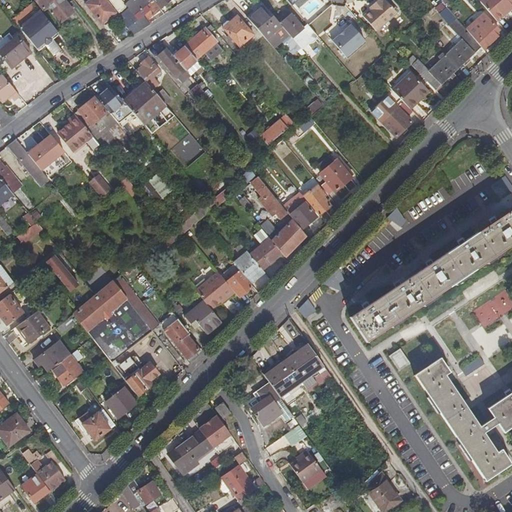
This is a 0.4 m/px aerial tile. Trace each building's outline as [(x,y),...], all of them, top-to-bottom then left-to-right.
[(62,0),(33,0),(35,2),(42,10),(42,9),(47,16),(51,13),(59,23),(73,12),(62,0)] [(107,17),(114,12),(105,0),(91,0),(85,5),(101,26),(109,20),(107,17)] [(131,0),(125,5),(129,10),(132,14),(135,17),(153,1),(153,2),(154,1),(161,8),(171,0),(131,0)] [(370,10),(362,17),(376,32),(397,13),(384,0),(377,0),(373,4),(374,6),(370,10)] [(511,9),(511,0),(483,0),(480,3),(497,23),(504,16),(503,15),(510,9),(511,10),(511,9)] [(436,6),(439,10),(445,5),(441,1),(436,6)] [(128,29),(133,35),(149,25),(147,21),(161,11),(153,2),(135,17),(138,21),(128,29)] [(248,20),(274,49),(289,36),(280,25),(274,18),(264,6),(248,20)] [(36,7),(15,23),(21,30),(36,50),(43,44),(50,39),(57,33),(36,7)] [(504,16),(497,23),(499,25),(511,13),(511,9),(511,10),(510,9),(503,15),(504,16)] [(119,19),(128,29),(138,21),(135,17),(132,14),(129,17),(126,13),(119,19)] [(302,51),(317,38),(307,25),(303,29),(297,21),(292,15),(280,25),(289,36),(292,40),(293,41),(298,46),(302,51)] [(237,16),(223,29),(239,48),(253,35),(237,16)] [(468,32),(482,49),(484,51),(488,48),(489,48),(501,37),(498,34),(495,31),(497,29),(485,16),(468,32)] [(364,41),(350,25),(331,42),(345,57),(364,41)] [(206,28),(185,46),(196,59),(204,53),(210,61),(222,51),(216,43),(217,42),(206,28)] [(17,36),(0,49),(0,56),(10,69),(30,53),(17,36)] [(50,39),(43,44),(53,56),(59,51),(50,39)] [(293,41),(292,40),(285,46),(290,53),(298,46),(293,41)] [(185,71),(196,61),(184,46),(173,57),(185,71)] [(185,71),(173,57),(166,49),(158,57),(177,78),(185,71)] [(413,58),(408,63),(436,91),(458,71),(445,57),(441,61),(429,73),(418,61),(417,62),(413,58)] [(146,84),(152,91),(159,85),(157,82),(163,76),(147,58),(140,64),(142,67),(136,72),(146,84)] [(185,71),(177,78),(181,83),(189,76),(185,71)] [(15,102),(21,97),(3,75),(0,77),(0,99),(3,103),(11,97),(15,102)] [(411,75),(393,92),(403,103),(410,110),(418,102),(415,100),(426,90),(411,75)] [(156,113),(165,106),(152,91),(146,84),(138,91),(156,113)] [(208,98),(197,85),(190,92),(200,104),(208,98)] [(111,86),(97,98),(118,124),(133,113),(124,102),(121,99),(111,86)] [(428,93),(426,90),(415,100),(418,102),(428,93)] [(136,116),(142,125),(156,113),(138,91),(124,102),(133,113),(136,116)] [(374,114),(390,99),(388,97),(372,112),(374,114)] [(93,98),(79,110),(91,125),(106,113),(93,98)] [(397,137),(412,123),(405,116),(397,108),(390,99),(374,114),(397,137)] [(318,101),(306,111),(311,116),(322,106),(318,101)] [(405,116),(411,111),(410,110),(403,103),(397,108),(405,116)] [(91,125),(79,110),(74,114),(75,115),(78,117),(86,128),(91,125)] [(133,113),(118,124),(121,128),(136,116),(133,113)] [(69,120),(71,123),(78,117),(75,115),(69,120)] [(78,117),(71,123),(58,133),(73,152),(93,136),(86,128),(78,117)] [(260,138),(267,146),(293,125),(286,117),(260,138)] [(304,133),(314,124),(309,118),(298,126),(304,133)] [(170,150),(186,167),(204,151),(188,134),(170,150)] [(28,155),(41,171),(64,152),(51,136),(28,155)] [(93,136),(73,152),(75,154),(87,145),(93,152),(100,146),(93,136)] [(48,181),(41,171),(28,155),(16,140),(7,146),(40,187),(48,181)] [(0,178),(12,194),(16,192),(15,190),(22,185),(16,177),(14,179),(0,161),(0,178)] [(337,162),(321,175),(335,193),(352,179),(337,162)] [(244,184),(254,176),(248,169),(238,177),(244,184)] [(98,198),(109,191),(98,174),(87,181),(98,198)] [(0,204),(12,194),(0,178),(0,204)] [(124,178),(119,182),(128,195),(133,191),(124,178)] [(157,182),(142,194),(148,202),(163,189),(157,182)] [(280,220),(287,214),(264,185),(257,190),(280,220)] [(316,187),(304,197),(319,216),(331,207),(322,197),(324,195),(316,187)] [(227,188),(207,204),(211,208),(215,204),(218,207),(227,199),(224,197),(230,192),(227,188)] [(243,196),(237,201),(244,211),(250,207),(243,196)] [(207,204),(194,215),(199,221),(212,210),(211,208),(207,204)] [(305,204),(290,216),(302,230),(316,218),(305,204)] [(458,282),(511,243),(511,213),(510,211),(461,245),(350,322),(366,346),(458,282)] [(192,217),(180,227),(183,231),(185,233),(199,221),(194,215),(192,217)] [(282,254),(285,258),(306,237),(293,221),(272,242),(282,254)] [(263,232),(266,235),(273,228),(268,222),(261,229),(263,232)] [(33,234),(40,228),(36,223),(16,237),(22,245),(34,235),(33,234)] [(180,227),(172,234),(158,246),(163,251),(185,233),(183,231),(180,227)] [(255,237),(262,246),(270,240),(266,235),(263,232),(255,237)] [(250,256),(262,271),(282,254),(272,242),(270,240),(262,246),(250,256)] [(241,272),(251,284),(264,273),(262,271),(250,256),(247,253),(234,264),(241,272)] [(78,285),(54,256),(46,263),(70,292),(78,285)] [(0,292),(13,282),(0,266),(0,265),(0,292)] [(253,287),(251,284),(241,272),(227,283),(235,294),(239,299),(253,287)] [(204,303),(210,311),(224,300),(226,301),(235,294),(227,283),(219,274),(196,293),(204,303)] [(111,364),(124,354),(99,322),(114,309),(139,341),(152,330),(132,305),(114,282),(107,288),(96,297),(78,311),(73,316),(111,364)] [(107,288),(103,283),(92,292),(96,297),(107,288)] [(9,295),(0,302),(0,316),(6,325),(23,313),(9,295)] [(132,305),(152,330),(159,325),(138,299),(132,305)] [(295,309),(304,319),(315,310),(306,300),(295,309)] [(207,336),(221,324),(210,311),(204,303),(185,318),(191,325),(195,322),(207,336)] [(47,305),(16,327),(29,345),(50,329),(40,315),(50,308),(47,305)] [(99,322),(124,354),(139,341),(114,309),(99,322)] [(190,334),(178,319),(166,329),(168,332),(167,333),(176,345),(187,359),(198,350),(187,336),(190,334)] [(68,320),(56,329),(62,336),(74,326),(68,320)] [(42,365),(48,372),(52,370),(69,356),(59,342),(34,361),(39,367),(42,365)] [(76,350),(69,354),(75,362),(81,358),(76,350)] [(310,350),(288,365),(302,386),(309,395),(319,388),(313,379),(325,370),(310,350)] [(398,350),(387,357),(397,371),(408,364),(398,350)] [(69,356),(52,370),(64,386),(82,372),(69,356)] [(125,376),(122,378),(138,397),(152,386),(149,382),(158,375),(149,364),(139,372),(129,359),(119,368),(125,376)] [(439,363),(415,380),(485,483),(510,467),(500,452),(497,454),(485,436),(496,428),(491,422),(480,429),(446,379),(448,377),(439,363)] [(302,386),(288,365),(266,381),(268,385),(280,401),(302,386)] [(87,387),(82,381),(76,386),(80,392),(87,387)] [(258,403),(250,409),(266,433),(283,420),(289,428),(296,424),(287,411),(280,401),(268,385),(253,396),(258,403)] [(125,389),(106,403),(119,419),(137,404),(125,389)] [(0,392),(0,411),(9,404),(0,392)] [(511,393),(486,411),(502,435),(511,427),(511,393)] [(230,413),(223,402),(215,408),(223,419),(230,413)] [(115,426),(104,410),(99,414),(98,414),(92,418),(89,413),(79,420),(80,421),(77,423),(80,427),(83,425),(95,441),(115,426)] [(224,428),(220,423),(213,412),(204,418),(215,434),(224,428)] [(17,414),(0,426),(0,435),(9,447),(29,432),(17,414)] [(170,457),(182,474),(196,465),(193,461),(200,457),(202,459),(206,455),(205,453),(211,448),(199,432),(181,446),(182,447),(170,457)] [(276,441),(278,448),(290,444),(287,437),(276,441)] [(237,465),(246,459),(237,448),(229,453),(237,465)] [(22,454),(37,476),(49,492),(65,480),(52,463),(42,470),(36,462),(33,463),(30,459),(30,455),(27,451),(22,454)] [(308,454),(290,467),(302,485),(320,471),(308,454)] [(213,468),(220,463),(216,457),(209,462),(213,468)] [(255,492),(238,467),(227,475),(220,479),(229,492),(230,491),(238,503),(242,500),(255,492)] [(0,471),(0,500),(8,495),(14,491),(0,471)] [(49,492),(37,476),(21,487),(33,503),(49,492)] [(382,511),(398,501),(380,476),(366,490),(381,511),(382,511)] [(264,486),(260,481),(255,484),(259,489),(264,486)] [(150,484),(137,493),(145,505),(158,495),(150,484)] [(126,487),(120,492),(127,502),(134,498),(132,496),(126,487)] [(132,496),(134,498),(140,508),(145,505),(137,493),(132,496)] [(175,511),(178,510),(171,499),(156,508),(158,511),(175,511)] [(249,511),(242,500),(238,503),(224,511),(249,511)]
